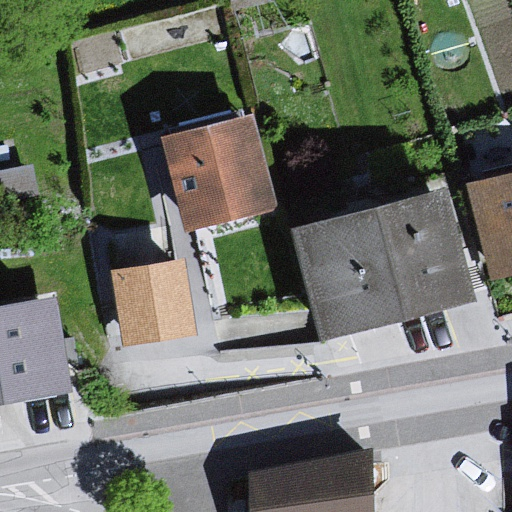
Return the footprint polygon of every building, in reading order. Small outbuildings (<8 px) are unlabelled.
[(234,118),(140,143),(172,239),(264,214),(234,118)] [(511,177),(453,190),(475,285),(511,275),(511,177)] [(446,191),(292,228),(319,341),(474,304),(446,191)] [(173,269),(100,283),(117,352),(182,342),(173,269)] [(0,400),(62,392),(50,311),(0,318),(0,400)] [(363,511),(361,459),(227,476),(228,511),(363,511)]
